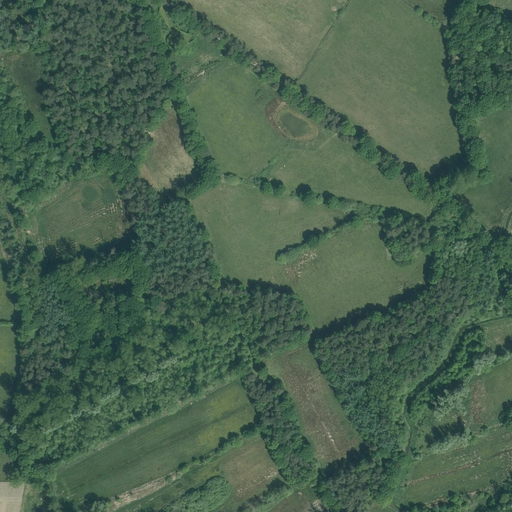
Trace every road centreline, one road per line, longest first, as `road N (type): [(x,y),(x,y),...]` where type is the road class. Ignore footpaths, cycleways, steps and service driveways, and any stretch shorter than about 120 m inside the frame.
road 1 (track): [(138,0),(204,152),(210,177),(181,198),(213,286),(337,511)]
road 2 (track): [(429,191),(168,0)]
road 3 (track): [(429,191),(478,169),(455,35),(472,0)]
